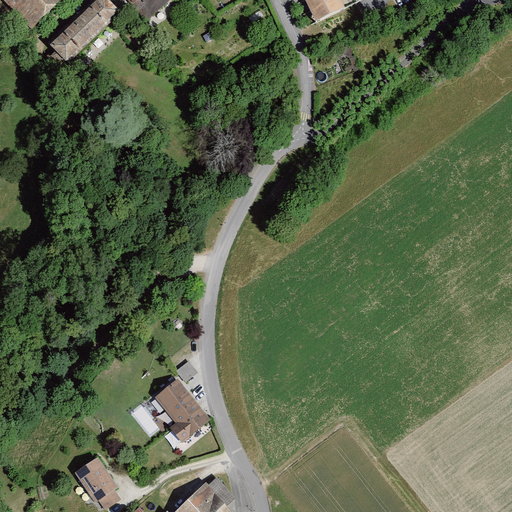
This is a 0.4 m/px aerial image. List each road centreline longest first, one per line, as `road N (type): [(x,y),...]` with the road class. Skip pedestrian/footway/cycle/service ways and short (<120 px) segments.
road 1 (unclassified): [(260,511),(205,374),(203,334),(222,245),(294,137)]
road 2 (track): [(0,435),(177,273),(222,245)]
road 3 (unclassified): [(294,137),(327,132),(444,26),(498,0)]
road 4 (residential): [(294,137),(305,117),(305,60),(273,0)]
